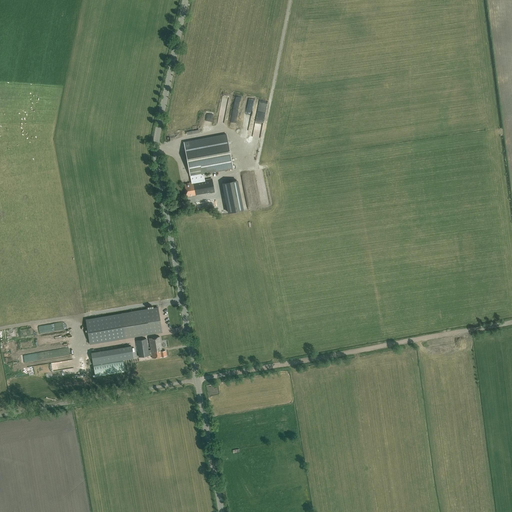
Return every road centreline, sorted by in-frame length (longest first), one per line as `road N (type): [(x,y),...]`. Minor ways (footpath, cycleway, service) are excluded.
road 1 (tertiary): [(197,379),(156,159),(185,0)]
road 2 (track): [(511,322),(197,379)]
road 3 (unclassified): [(0,415),(197,379)]
road 4 (track): [(290,0),(260,146)]
road 5 (tertiary): [(221,511),(197,379)]
